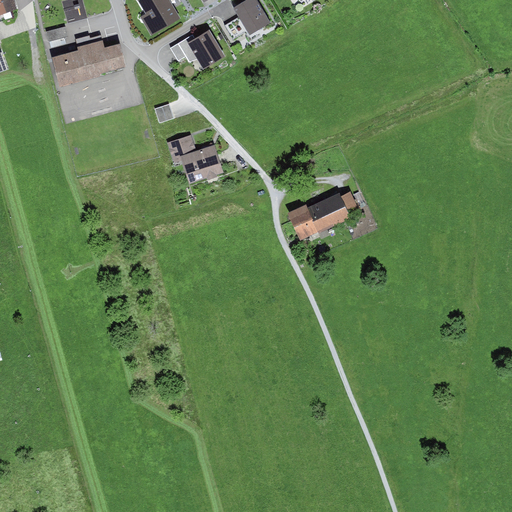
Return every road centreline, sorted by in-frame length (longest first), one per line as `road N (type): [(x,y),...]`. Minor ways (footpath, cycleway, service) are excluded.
road 1 (track): [(274,190),(283,241),(394,511)]
road 2 (track): [(166,76),(274,190)]
road 3 (track): [(32,63),(65,170),(85,190)]
